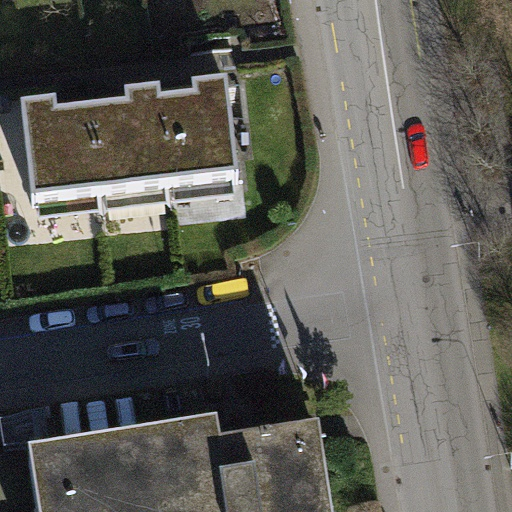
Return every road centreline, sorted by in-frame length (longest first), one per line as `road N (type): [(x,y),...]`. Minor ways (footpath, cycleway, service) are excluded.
road 1 (residential): [(0,366),(416,299)]
road 2 (residential): [(367,0),(416,299)]
road 3 (residential): [(416,299),(452,511)]
